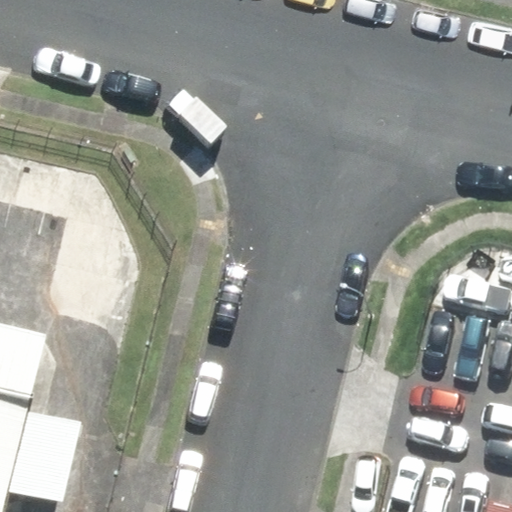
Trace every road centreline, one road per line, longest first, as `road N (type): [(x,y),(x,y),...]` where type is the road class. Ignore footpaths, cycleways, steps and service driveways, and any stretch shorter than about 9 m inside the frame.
road 1 (unclassified): [(242,511),(346,72)]
road 2 (unclassified): [(346,72),(74,0)]
road 3 (unclassified): [(511,115),(346,72)]
